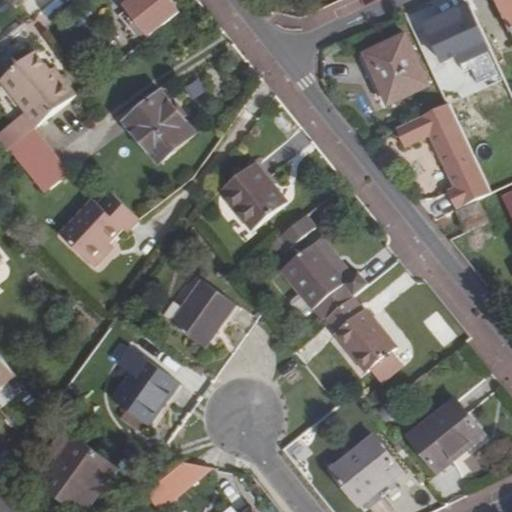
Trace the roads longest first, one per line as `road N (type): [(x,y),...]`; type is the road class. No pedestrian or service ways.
road 1 (unclassified): [(511,347),(283,56)]
road 2 (residential): [(283,56),(402,0)]
